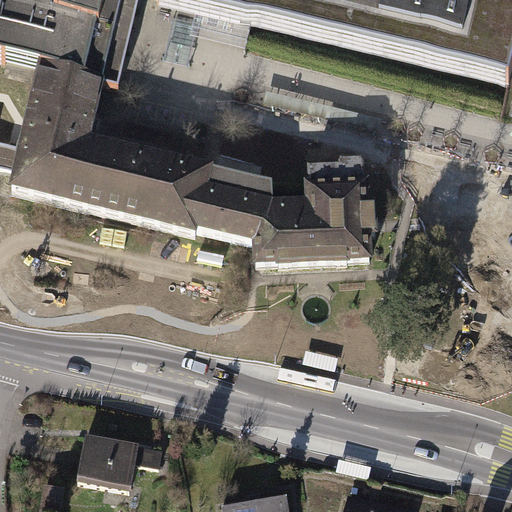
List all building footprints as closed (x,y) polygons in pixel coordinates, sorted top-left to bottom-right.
[(511,0),(0,0),(0,63),(40,73),(21,151),(16,174),(11,195),(195,238),(197,232),(254,245),(255,269),(372,265),(371,237),(376,237),(375,211),(371,211),(370,185),(364,185),(364,165),(341,166),(341,170),(309,172),(311,206),(273,207),(273,189),(86,144),(121,0),(159,0),(158,6),(187,13),(509,88),(511,75),(511,0)] [(263,92),(260,107),(377,135),(381,120),(263,92)] [(0,170),(16,174),(21,151),(0,146),(0,170)] [(164,453),(86,438),(77,485),(132,495),(137,467),(160,471),(164,453)] [(60,511),(65,491),(44,487),(39,511),(60,511)] [(291,511),(289,497),(223,508),(223,511),(291,511)] [(408,511),(350,498),(346,511),(408,511)]
